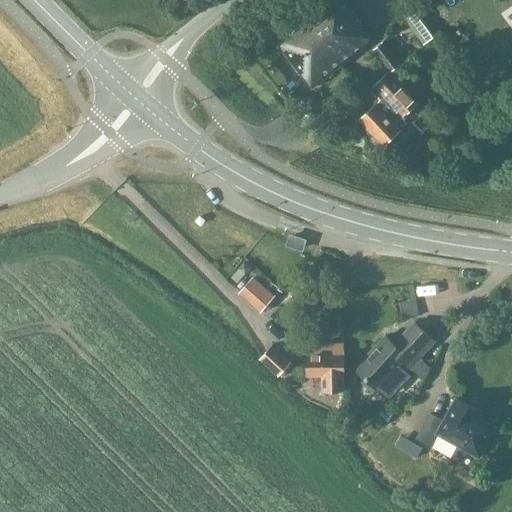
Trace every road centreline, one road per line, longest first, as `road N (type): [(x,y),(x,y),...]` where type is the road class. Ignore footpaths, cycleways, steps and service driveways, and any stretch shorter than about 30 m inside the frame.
road 1 (tertiary): [(511,252),(361,226),(303,205),(227,169),(139,101)]
road 2 (tertiary): [(0,196),(72,163),(139,101)]
road 3 (tertiary): [(139,101),(33,0)]
road 4 (unclassified): [(139,101),(165,58),(231,0)]
